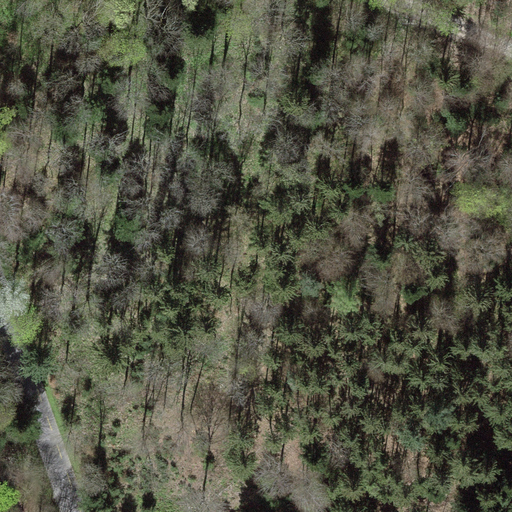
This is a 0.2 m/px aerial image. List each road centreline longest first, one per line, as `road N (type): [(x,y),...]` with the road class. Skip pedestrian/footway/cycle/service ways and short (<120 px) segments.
road 1 (tertiary): [(74,511),(0,303)]
road 2 (track): [(394,0),(511,49)]
